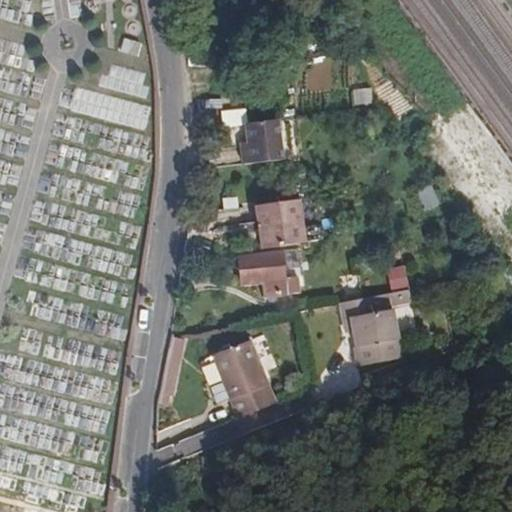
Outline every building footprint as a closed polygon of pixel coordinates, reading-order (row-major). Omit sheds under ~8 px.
[(238,23),(234,6),(221,9),(225,26),(238,23)] [(225,26),(221,9),(196,16),(200,33),(225,26)] [(121,37),(118,51),(138,55),(141,41),(121,37)] [(350,89),(352,105),(370,102),(367,86),(350,89)] [(281,161),(275,121),(246,125),(248,143),(241,144),(244,165),(281,161)] [(422,210),(437,204),(430,184),(414,190),(422,210)] [(307,244),(303,202),(260,206),(264,249),(265,249),(307,244)] [(281,251),(282,275),(298,275),(298,251),(281,251)] [(282,280),(279,252),(237,258),(240,287),(260,285),(262,298),(297,294),(295,279),(282,280)] [(404,265),(385,267),(387,289),(406,287),(404,265)] [(408,303),(405,289),(385,294),(388,308),(408,303)] [(399,358),(388,308),(385,294),(336,304),(339,320),(347,319),(357,368),(399,358)] [(166,411),(180,342),(169,340),(155,411),(164,411),(166,411)] [(275,404),(249,342),(211,356),(237,420),(275,404)] [(164,422),(164,411),(155,411),(155,422),(164,422)]
